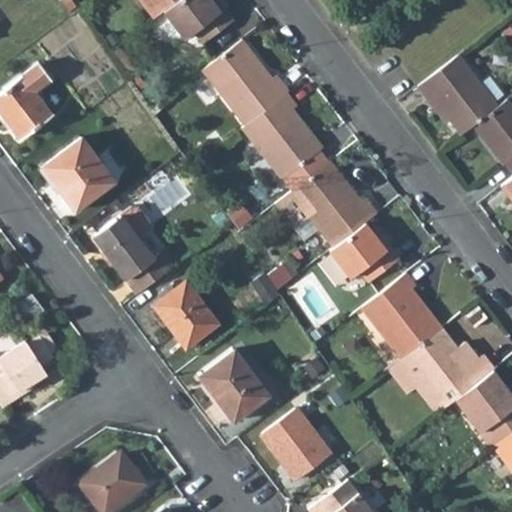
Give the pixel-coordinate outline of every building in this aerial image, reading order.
[(139,0),(152,16),(161,9),(173,0),(139,0)] [(173,0),(161,9),(183,37),(192,30),(201,41),(231,18),(217,0),(214,0),(212,2),(211,0),(173,0)] [(511,42),(511,22),(502,30),(511,42)] [(110,43),(118,38),(113,31),(106,36),(110,43)] [(243,123),(285,91),(287,89),(275,73),(271,77),(265,81),(249,60),(254,56),(240,37),(201,68),(243,123)] [(130,76),(137,71),(120,47),(113,51),(130,76)] [(496,104),(456,53),(416,84),(425,97),(429,94),(448,118),(459,133),(471,123),(496,104)] [(249,60),(265,81),(271,77),(254,56),(249,60)] [(48,76),(37,61),(0,89),(0,112),(18,137),(50,113),(32,88),(48,76)] [(285,91),(243,123),(240,125),(279,177),(316,149),(300,128),(305,125),(291,107),(295,104),(285,91)] [(429,94),(425,97),(444,121),(448,118),(429,94)] [(504,161),(511,171),(511,105),(506,97),(496,104),(471,123),(502,163),(504,161)] [(300,128),(316,149),(321,145),(305,125),(300,128)] [(113,179),(80,135),(42,162),(57,182),(54,184),(72,208),(113,179)] [(331,244),(363,220),(375,211),(363,195),(359,198),(354,202),(337,181),(343,177),(328,158),(272,202),(292,227),(308,215),(331,244)] [(54,184),(57,182),(42,162),(39,165),(54,184)] [(511,174),(499,184),(508,196),(511,193),(511,174)] [(354,202),(359,198),(343,177),(337,181),(354,202)] [(130,204),(118,213),(91,233),(135,291),(170,265),(159,250),(151,256),(136,236),(147,227),(148,220),(137,205),(130,204)] [(363,220),(331,244),(327,248),(349,276),(359,268),(368,280),(398,257),(383,238),(379,241),(375,235),(363,220)] [(230,221),(209,236),(219,248),(239,233),(236,230),(230,221)] [(379,241),(383,238),(379,232),(375,235),(379,241)] [(291,276),(280,261),(265,273),(276,288),(291,276)] [(399,356),(435,328),(419,308),(424,304),(410,287),(414,284),(404,270),(359,305),(399,356)] [(215,322),(184,279),(152,303),(184,346),(215,322)] [(41,308),(30,292),(16,303),(28,318),(41,308)] [(435,328),(440,325),(424,304),(419,308),(435,328)] [(451,349),(456,345),(440,325),(435,328),(451,349)] [(435,328),(399,356),(417,380),(436,405),(439,408),(453,397),(491,367),(492,366),(481,353),(476,357),(463,340),(456,345),(451,349),(435,328)] [(0,403),(1,405),(20,393),(17,389),(30,381),(45,371),(39,363),(52,355),(50,352),(53,350),(54,343),(47,332),(40,336),(38,333),(25,341),(24,338),(0,353),(0,403)] [(267,393),(232,347),(200,371),(216,392),(212,394),(231,419),(267,393)] [(417,380),(399,356),(386,366),(404,390),(417,380)] [(491,443),(511,426),(511,393),(505,384),(491,367),(453,397),(489,444),(491,443)] [(212,394),(216,392),(200,371),(196,373),(212,394)] [(20,393),(32,385),(30,381),(17,389),(20,393)] [(329,452),(294,406),(259,431),(294,478),(329,452)] [(511,426),(491,443),(511,470),(511,469),(511,426)] [(107,511),(143,485),(119,453),(77,484),(97,511),(107,511)] [(372,511),(346,477),(306,506),(310,511),(372,511)]
